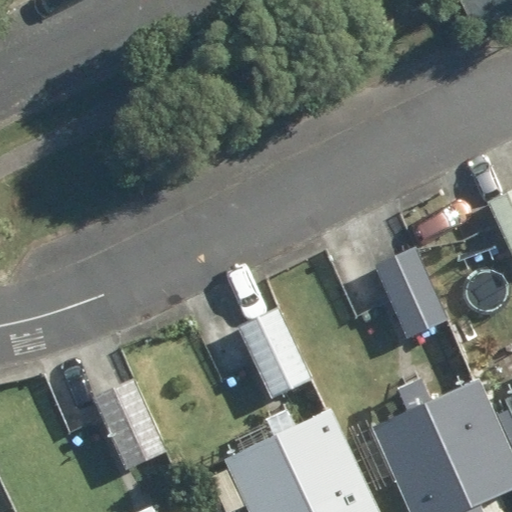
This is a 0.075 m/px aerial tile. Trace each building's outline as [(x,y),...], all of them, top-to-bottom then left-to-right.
[(511,195),(490,207),(511,249),(511,195)] [(417,249),(377,268),(408,333),(448,314),(417,249)] [(281,307),(244,326),(282,399),(318,380),(281,307)] [(368,425),(407,511),(479,511),(475,504),(511,487),(511,456),(477,377),(368,425)] [(137,380),(99,398),(131,470),(170,453),(137,380)] [(246,511),(378,511),(331,410),(223,459),(246,511)]
